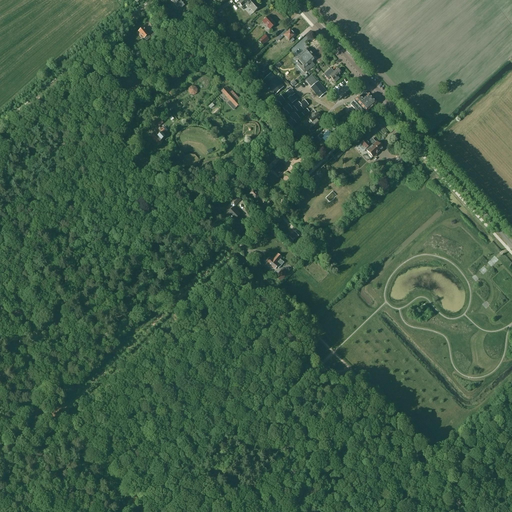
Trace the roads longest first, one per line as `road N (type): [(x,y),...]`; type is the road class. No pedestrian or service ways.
road 1 (residential): [(231,249),(386,100)]
road 2 (track): [(151,0),(0,127)]
road 3 (tertiary): [(511,243),(386,100)]
road 4 (track): [(234,247),(120,118)]
road 5 (tertiary): [(386,100),(294,0)]
